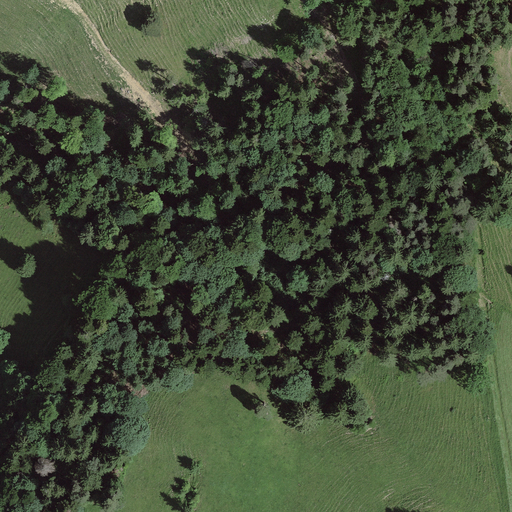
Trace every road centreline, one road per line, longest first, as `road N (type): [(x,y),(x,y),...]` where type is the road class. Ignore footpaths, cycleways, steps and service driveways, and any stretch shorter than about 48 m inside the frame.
road 1 (track): [(511,501),(481,305),(469,120)]
road 2 (track): [(511,181),(451,93),(412,0)]
road 3 (track): [(0,412),(69,310)]
